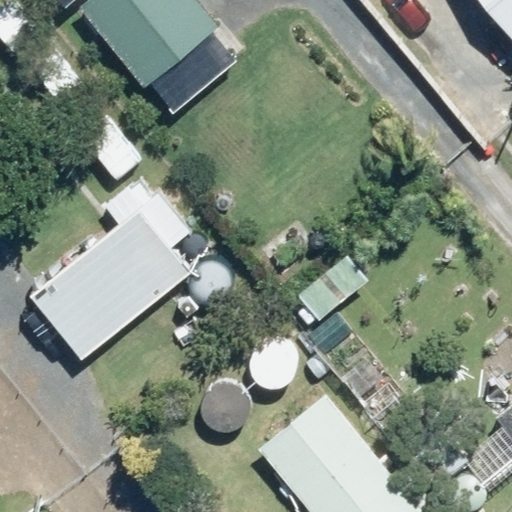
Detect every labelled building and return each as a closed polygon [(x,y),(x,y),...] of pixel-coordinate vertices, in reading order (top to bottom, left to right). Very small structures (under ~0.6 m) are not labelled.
[(0,0),(0,31),(15,50),(39,31),(14,0),(0,0)] [(220,17),(206,0),(79,0),(143,79),(220,17)] [(34,65),(66,104),(87,85),(57,48),(34,65)] [(139,207),(36,293),(90,358),(195,272),(139,207)] [(370,268),(349,245),(301,290),(322,313),(370,268)] [(410,406),(362,341),(335,362),(382,426),(410,406)] [(264,446),(317,511),(425,511),(330,393),(264,446)] [(442,483),(474,459),(452,430),(420,454),(442,483)]
